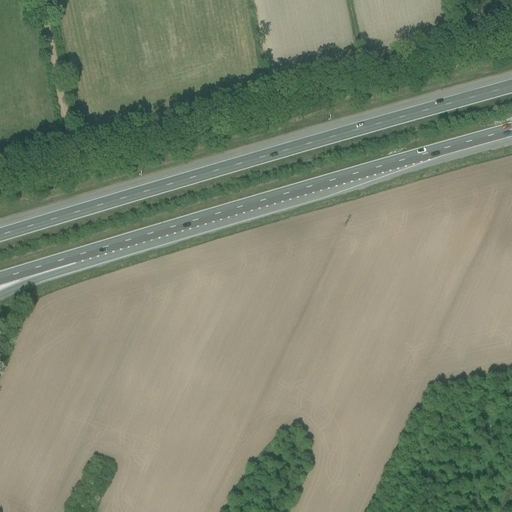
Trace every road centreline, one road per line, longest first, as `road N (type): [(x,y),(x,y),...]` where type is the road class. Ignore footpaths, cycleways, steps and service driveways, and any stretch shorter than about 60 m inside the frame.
road 1 (motorway): [(511,86),(0,236)]
road 2 (motorway): [(32,269),(511,130)]
road 3 (track): [(74,159),(511,34)]
road 4 (track): [(41,0),(74,159)]
